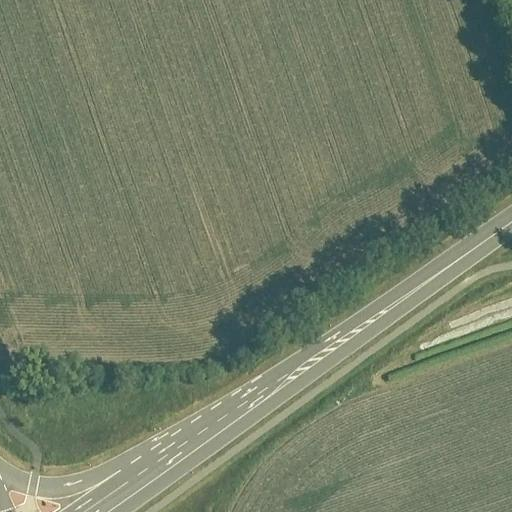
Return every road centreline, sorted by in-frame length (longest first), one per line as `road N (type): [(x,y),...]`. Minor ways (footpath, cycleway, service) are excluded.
road 1 (secondary): [(136,489),(511,227)]
road 2 (secondary): [(136,489),(65,492),(0,477)]
